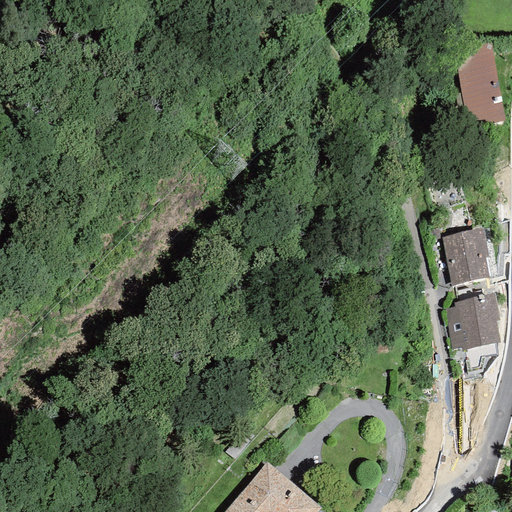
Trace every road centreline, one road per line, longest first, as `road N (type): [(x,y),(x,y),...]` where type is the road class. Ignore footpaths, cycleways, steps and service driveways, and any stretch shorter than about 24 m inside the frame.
road 1 (track): [(289,0),(360,92),(399,178),(453,401),(453,491)]
road 2 (residential): [(428,511),(478,469),(511,395)]
